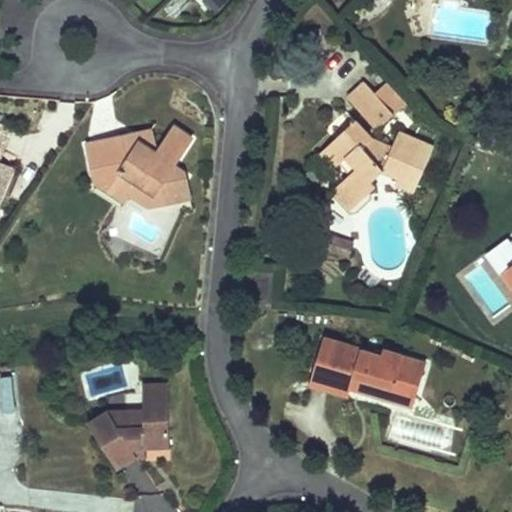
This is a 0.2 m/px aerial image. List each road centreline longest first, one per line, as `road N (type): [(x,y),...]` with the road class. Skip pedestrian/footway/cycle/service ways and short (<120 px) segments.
road 1 (residential): [(247,60),(220,364),(268,463)]
road 2 (unknown): [(0,464),(5,485),(31,502),(139,511)]
road 3 (residential): [(115,53),(247,60)]
